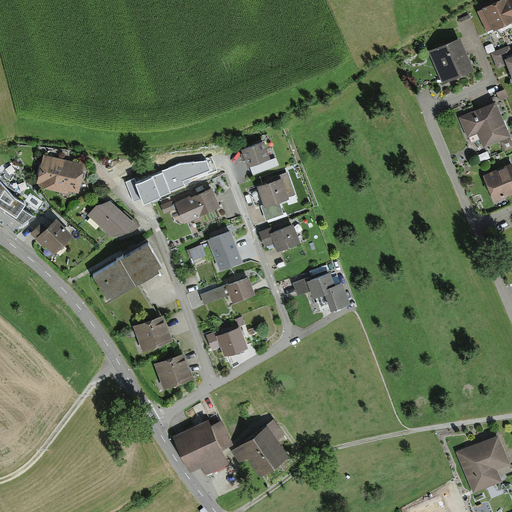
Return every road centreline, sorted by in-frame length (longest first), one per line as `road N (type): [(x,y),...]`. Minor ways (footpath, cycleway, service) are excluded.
road 1 (tertiary): [(0,236),(66,290),(153,423)]
road 2 (residential): [(106,180),(154,222),(213,380)]
road 3 (residential): [(511,303),(428,109)]
road 4 (track): [(409,430),(328,449),(233,511)]
road 5 (residential): [(227,158),(295,336)]
road 6 (track): [(0,480),(34,456),(117,361)]
